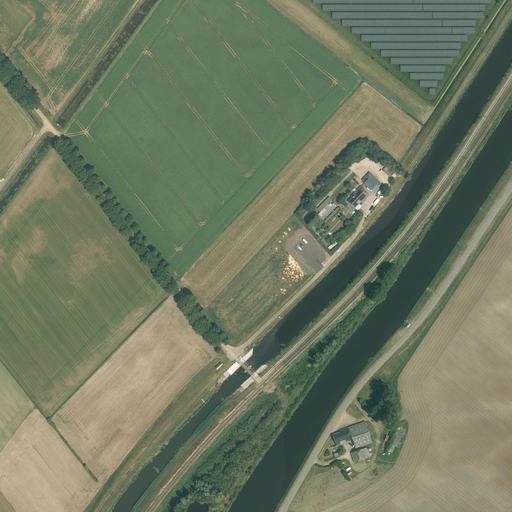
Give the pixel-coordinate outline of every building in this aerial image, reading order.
[(352,198),(348,202),(358,211),(362,207),(359,204),(362,201),(363,202),(370,195),(363,189),(366,186),(370,190),(371,190),(375,194),(383,185),(370,172),(362,181),(365,184),(362,187),(361,186),(351,197),(352,198)] [(381,188),(377,194),(381,197),(385,191),(381,188)] [(336,216),(342,209),(340,207),(333,213),(336,216)] [(372,443),(365,422),(340,431),(340,433),(333,435),(337,446),(341,444),(341,445),(346,443),(346,442),(352,440),(355,449),(372,443)] [(406,430),(398,427),(388,452),(392,454),(395,447),(399,448),(406,430)] [(370,458),(367,448),(351,453),(354,463),(370,458)]
